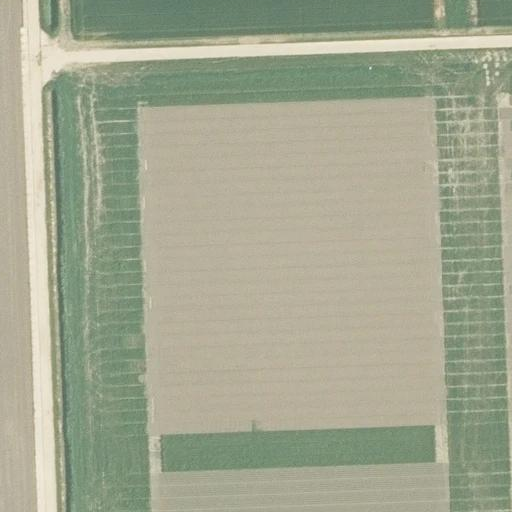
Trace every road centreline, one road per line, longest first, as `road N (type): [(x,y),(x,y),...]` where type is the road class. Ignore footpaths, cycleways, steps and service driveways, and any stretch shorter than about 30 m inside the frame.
road 1 (track): [(43,511),(29,0)]
road 2 (track): [(31,64),(511,46)]
